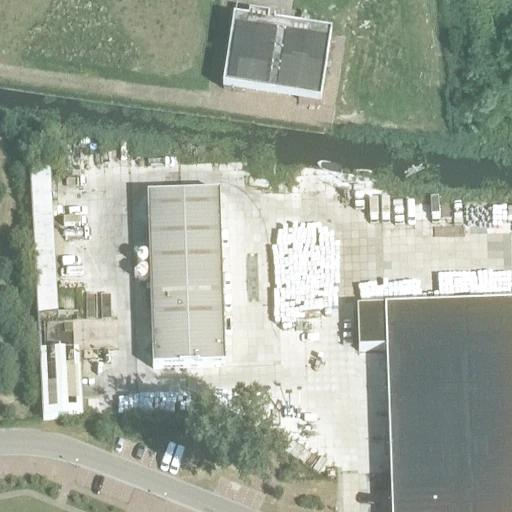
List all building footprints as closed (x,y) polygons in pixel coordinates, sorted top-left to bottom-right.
[(331,36),(263,25),(234,21),(223,90),(320,105),(331,36)] [(399,67),(363,61),(360,78),(376,81),(371,110),(392,113),(399,67)] [(49,169),(29,171),(42,422),(83,420),(78,319),(57,320),(49,169)] [(219,196),(191,197),(147,198),(153,370),(224,368),(219,196)] [(499,224),(459,224),(459,247),(499,247),(499,224)] [(511,511),(511,305),(382,311),(357,312),(358,353),(386,352),(391,511),(511,511)] [(336,479),(336,470),(326,470),(326,476),(326,479),(336,479)]
